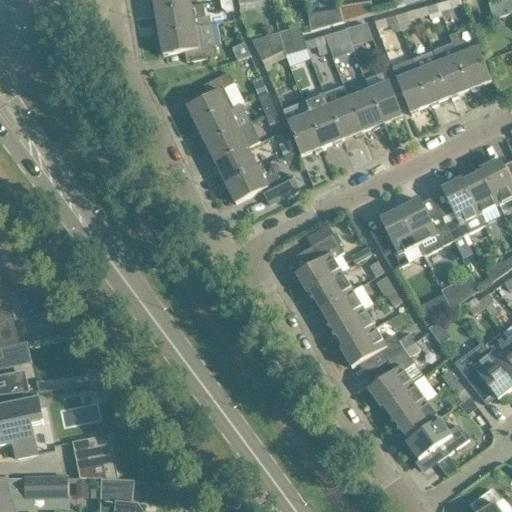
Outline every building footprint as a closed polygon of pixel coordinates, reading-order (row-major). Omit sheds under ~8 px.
[(150,0),(151,1),(154,1),(156,14),(192,8),(190,0),(150,0)] [(396,9),(406,6),(404,0),(397,0),(394,1),(396,9)] [(456,0),(449,2),(439,5),(442,18),(454,14),(453,10),(462,7),(459,0),(456,0)] [(511,0),(505,0),(489,5),(494,21),(511,15),(511,14),(511,0)] [(231,1),(221,3),(222,9),(227,14),(233,13),(231,1)] [(355,3),(339,6),(340,10),(341,16),(343,24),(357,20),(355,3)] [(427,9),(418,11),(420,19),(429,16),(431,21),(442,18),(439,5),(438,6),(427,9)] [(158,28),(156,28),(157,36),(160,35),(195,29),(195,28),(200,27),(200,28),(211,27),(210,17),(194,20),(192,8),(156,14),(158,28)] [(340,10),(309,15),(311,33),(313,33),(334,27),(343,24),(341,16),(340,10)] [(408,14),(397,17),(401,32),(402,32),(412,29),(410,22),(420,19),(418,11),(408,14)] [(386,20),(375,23),(378,31),(389,28),(391,27),(393,34),(401,32),(397,17),(396,18),(386,20)] [(195,29),(160,35),(164,57),(183,54),(204,50),(207,50),(209,60),(217,58),(215,48),(217,48),(213,26),(211,27),(200,28),(200,27),(195,28),(195,29)] [(359,37),(370,34),(368,26),(356,29),(359,37)] [(290,31),(279,34),(281,42),(282,46),(304,39),(302,33),(300,28),(290,31)] [(335,35),(325,38),(329,51),(350,45),(345,32),(335,35)] [(485,65),(479,49),(462,42),(458,33),(450,37),(454,46),(458,58),(471,91),(472,94),(480,91),(479,88),(492,83),(485,65)] [(279,34),(268,38),(272,49),(282,46),(281,42),(279,34)] [(316,41),(305,44),(308,51),(318,49),(321,57),(330,54),(329,51),(325,38),(316,41)] [(304,39),(282,46),(284,50),(285,54),(286,58),(297,55),(307,52),(308,51),(305,44),(304,39)] [(245,44),(232,50),(238,62),(251,58),(245,44)] [(265,51),(258,54),(262,64),(270,60),(285,54),(284,50),(282,46),(272,49),(265,51)] [(458,96),(471,91),(458,58),(454,46),(434,54),(451,99),(452,102),(459,99),(458,96)] [(438,104),(451,99),(434,54),(413,62),(431,107),(432,110),(439,107),(438,104)] [(418,112),(431,107),(413,62),(393,70),(410,115),(411,115),(412,118),(419,115),(418,112)] [(234,110),(242,107),(242,106),(244,105),(234,85),(235,84),(229,74),(222,78),(227,88),(187,108),(197,128),(230,112),(230,113),(235,111),(234,110)] [(253,85),(259,99),(268,95),(262,82),(253,85)] [(403,118),(396,100),(390,85),(369,93),(382,126),(395,121),(396,124),(403,121),(402,118),(403,118)] [(363,137),(362,134),(349,101),(344,88),(324,95),(329,108),(342,142),(355,137),(356,140),(363,137)] [(383,129),(382,126),(369,93),(349,101),(362,134),(375,129),(376,132),(383,129)] [(342,142),(329,108),(324,95),(304,103),(322,150),(335,145),(336,148),(343,145),(342,142)] [(323,153),(322,150),(304,103),(283,112),(294,140),(301,158),(315,153),(316,155),(323,153)] [(268,117),(275,114),(272,105),(264,108),(268,117)] [(207,147),(251,125),(242,107),(234,110),(235,111),(230,113),(230,112),(197,128),(195,129),(198,136),(201,135),(207,147)] [(272,126),(279,123),(275,114),(268,117),(272,126)] [(249,151),(248,149),(260,143),(251,125),(207,147),(205,149),(208,156),(211,154),(217,167),(249,151)] [(284,157),(291,154),(287,144),(279,147),(284,157)] [(259,170),(258,169),(249,151),(217,167),(214,168),(218,175),(220,174),(226,186),(259,170)] [(511,183),(501,161),(480,172),(482,174),(483,174),(499,208),(511,201),(511,183)] [(272,176),(268,178),(262,167),(258,169),(259,170),(226,186),(236,206),(262,193),(269,207),(300,192),(292,176),(280,182),(278,178),(272,176)] [(480,217),(499,208),(483,174),(482,174),(464,183),(463,184),(480,217)] [(463,184),(464,183),(462,181),(442,191),(448,203),(437,209),(446,225),(455,243),(485,228),(480,217),(463,184)] [(455,243),(446,225),(435,230),(420,201),(400,211),(418,248),(420,247),(425,258),(455,243)] [(404,255),(418,248),(400,211),(380,221),(389,240),(377,246),(393,273),(410,265),(404,255)] [(345,255),(344,253),(334,236),(301,256),(308,269),(296,276),(308,296),(311,294),(310,294),(343,275),(335,261),(345,255)] [(504,265),(502,263),(487,273),(493,283),(509,273),(504,265)] [(385,275),(378,264),(370,268),(377,279),(385,275)] [(0,349),(19,346),(14,321),(26,319),(21,293),(9,295),(4,272),(0,272),(0,349)] [(321,312),(354,293),(343,275),(310,294),(311,294),(321,312)] [(388,298),(396,293),(387,279),(377,285),(386,299),(388,298)] [(43,289),(28,292),(33,319),(49,315),(43,289)] [(332,331),(365,312),(354,293),(321,312),(332,331)] [(395,309),(403,304),(396,293),(388,298),(395,309)] [(479,303),(484,311),(494,304),(489,296),(479,303)] [(479,303),(478,303),(475,299),(466,306),(474,317),(484,311),(479,303)] [(417,325),(422,321),(413,307),(407,311),(417,325)] [(343,349),(376,330),(365,312),(332,331),(343,349)] [(410,336),(399,343),(396,337),(384,344),(376,330),(343,349),(340,351),(352,370),(381,353),(388,363),(405,352),(415,345),(410,336)] [(511,347),(509,343),(491,356),(511,382),(511,347)] [(0,371),(32,365),(28,344),(19,346),(0,349),(0,371)] [(415,366),(410,359),(420,352),(415,345),(405,352),(388,363),(394,373),(368,392),(382,410),(384,409),(384,408),(414,386),(405,373),(415,366)] [(511,382),(491,356),(484,347),(456,368),(469,384),(479,376),(499,402),(511,391),(511,382)] [(450,387),(457,382),(449,372),(442,378),(450,387)] [(20,373),(0,377),(0,397),(25,395),(20,373)] [(457,397),(464,392),(457,382),(450,387),(457,397)] [(396,425),(427,403),(414,386),(384,408),(384,409),(396,425)] [(470,414),(478,409),(470,399),(463,404),(470,414)] [(17,460),(37,456),(32,428),(44,425),(39,402),(0,409),(0,448),(14,445),(17,460)] [(409,443),(440,421),(427,403),(396,425),(409,442),(409,443)] [(470,442),(459,427),(449,434),(440,421),(409,443),(409,442),(406,444),(419,463),(430,455),(437,466),(449,457),(470,442)] [(110,438),(73,445),(80,481),(104,482),(119,482),(110,438)] [(458,470),(449,457),(437,466),(447,479),(458,470)] [(7,480),(0,481),(0,511),(13,511),(14,511),(32,511),(33,511),(32,501),(69,500),(69,480),(57,481),(57,480),(32,481),(26,481),(8,481),(7,480)] [(79,481),(76,498),(87,500),(90,482),(79,481)] [(104,482),(100,511),(146,511),(147,509),(132,507),(135,483),(134,483),(131,483),(119,482),(104,482)] [(499,511),(495,507),(499,504),(491,492),(470,507),(473,511),(499,511)]
